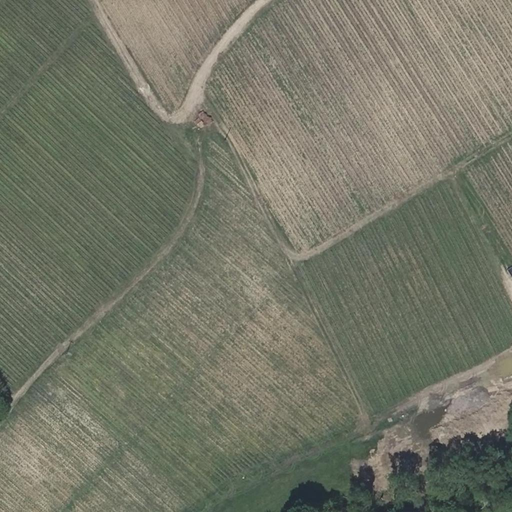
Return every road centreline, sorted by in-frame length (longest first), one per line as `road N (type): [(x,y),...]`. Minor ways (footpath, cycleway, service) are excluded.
road 1 (track): [(73,511),(309,247),(511,134)]
road 2 (track): [(168,115),(195,137),(203,181),(183,232),(0,415)]
road 3 (track): [(195,137),(291,263),(368,427)]
road 4 (track): [(262,0),(200,76),(193,106),(168,115),(96,0)]
